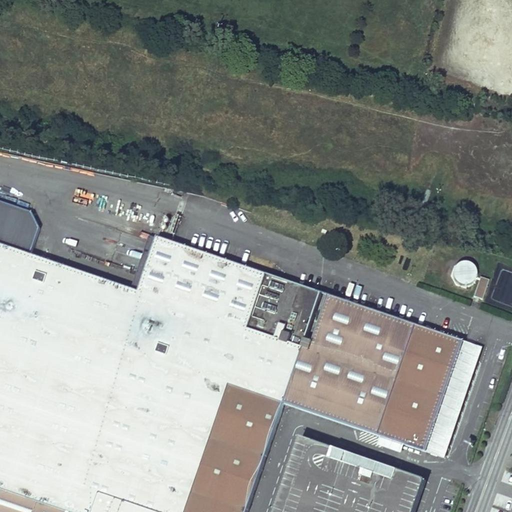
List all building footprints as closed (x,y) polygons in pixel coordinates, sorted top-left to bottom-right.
[(152,206),(175,214),(181,198),(158,190),(152,206)] [(0,511),(247,511),(283,404),(379,436),(417,325),(158,237),(157,239),(139,291),(132,289),(31,255),(40,228),(32,213),(0,201),(0,511)] [(157,239),(150,236),(132,289),(139,291),(157,239)] [(463,261),(453,280),(470,290),(480,270),(463,261)] [(489,281),(481,278),(474,297),(483,300),(489,281)] [(464,341),(417,325),(379,436),(426,452),(464,341)] [(483,348),(464,341),(426,452),(445,459),(483,348)] [(422,511),(433,483),(310,439),(283,511),(422,511)]
